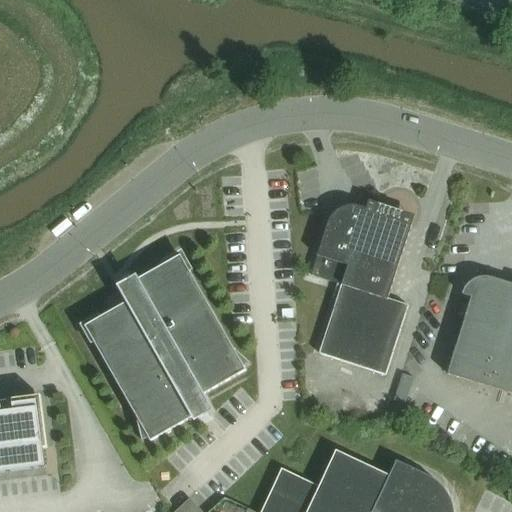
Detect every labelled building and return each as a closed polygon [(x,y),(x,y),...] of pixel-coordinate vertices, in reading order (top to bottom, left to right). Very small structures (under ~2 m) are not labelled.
[(328,225),(312,276),(342,286),(320,355),(386,376),(409,307),(388,300),(413,224),(397,219),(399,212),(386,207),(384,215),(362,208),(353,206),(345,208),(338,212),(332,217),(328,225)] [(143,441),(143,442),(149,439),(151,442),(197,416),(186,397),(196,391),(200,398),(246,372),(244,368),(251,365),(249,363),(248,364),(240,356),(238,357),(181,257),(135,283),(146,303),(136,308),(132,301),(86,327),(143,428),(141,429),(144,440),(143,441)] [(472,298),(448,375),(511,395),(511,284),(493,279),(480,279),(469,285),(463,295),(472,298)] [(0,472),(40,467),(32,408),(0,412),(0,472)] [(390,477),(337,452),(320,488),(282,470),(262,511),(454,511),(453,505),(451,500),(446,490),(438,482),(429,477),(397,462),(390,477)] [(202,511),(191,500),(177,511),(202,511)]
